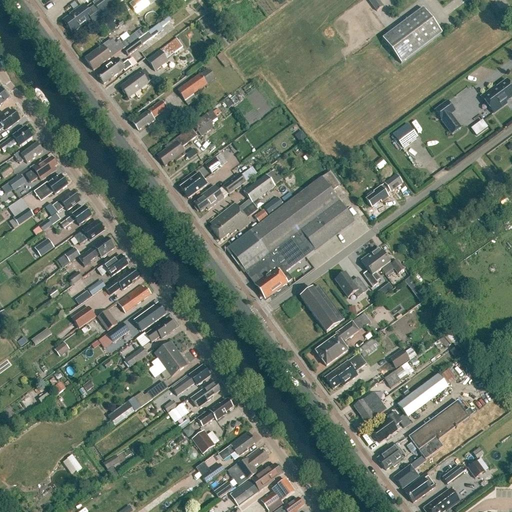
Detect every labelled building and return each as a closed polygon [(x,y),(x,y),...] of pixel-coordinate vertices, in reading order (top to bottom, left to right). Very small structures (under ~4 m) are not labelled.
[(100,19),(121,4),(118,0),(100,0),(98,2),(97,2),(92,6),(91,6),(89,8),(93,13),(94,13),(100,19)] [(134,0),(128,4),(136,15),(156,0),(155,0),(134,0)] [(383,7),(377,0),(366,0),(376,12),(383,7)] [(93,13),(89,8),(86,10),(83,6),(74,13),(63,22),(72,34),(90,21),(93,24),(100,19),(94,13),(93,13)] [(442,34),(423,10),(383,40),(401,65),(442,34)] [(207,35),(214,29),(204,15),(197,20),(207,35)] [(142,46),(163,31),(161,29),(170,23),(168,19),(123,51),(128,58),(143,47),(142,46)] [(176,40),(147,61),(155,73),(168,63),(166,60),(182,49),(176,40)] [(110,44),(108,42),(84,60),(93,72),(125,49),(120,42),(116,45),(113,41),(110,44)] [(103,86),(123,71),(124,73),(132,67),(128,62),(122,66),(118,60),(96,77),(103,86)] [(208,69),(177,92),(184,102),(188,107),(196,101),(193,96),(215,80),(208,69)] [(128,100),(148,85),(148,84),(152,81),(144,70),(140,74),(120,89),(128,100)] [(494,88),(481,98),(493,115),(507,105),(505,103),(511,98),(511,88),(506,81),(495,90),(494,88)] [(0,106),(1,107),(0,105),(9,99),(9,100),(1,89),(0,89),(1,89),(0,89),(0,106)] [(227,99),(223,102),(228,110),(232,107),(227,99)] [(153,120),(167,110),(161,102),(132,124),(138,132),(147,126),(148,126),(154,122),(153,120)] [(455,112),(448,102),(434,112),(441,122),(455,112)] [(201,138),(214,128),(211,124),(217,120),(216,118),(221,114),(218,110),(213,113),(212,111),(193,125),(197,132),(201,138)] [(6,132),(20,121),(13,111),(0,120),(0,131),(4,129),(6,132)] [(401,149),(417,138),(406,124),(391,135),(401,149)] [(13,138),(0,147),(0,148),(4,154),(17,144),(20,148),(32,139),(25,129),(13,138)] [(174,161),(176,163),(186,156),(181,149),(197,138),(190,129),(164,148),(166,150),(156,157),(165,168),(174,161)] [(473,148),(485,139),(480,131),(467,140),(473,148)] [(24,161),(27,165),(43,153),(37,145),(21,157),(19,154),(14,157),(19,165),(24,161)] [(185,154),(188,159),(196,155),(193,150),(185,154)] [(406,172),(414,167),(403,150),(395,156),(406,172)] [(40,163),(32,169),(33,171),(25,177),(31,184),(38,179),(41,182),(57,171),(55,168),(57,167),(52,159),(42,166),(40,163)] [(212,176),(222,169),(215,159),(205,166),(212,176)] [(373,168),(377,173),(386,166),(383,161),(373,168)] [(0,175),(4,180),(13,173),(8,166),(0,172),(0,175)] [(330,173),(322,179),(321,178),(227,249),(245,273),(249,271),(259,283),(255,286),(266,301),(288,284),(292,280),(287,274),(287,275),(286,273),(354,222),(332,192),(340,186),(330,173)] [(199,174),(180,189),(188,200),(208,186),(199,174)] [(218,191),(214,187),(201,198),(202,199),(193,205),(195,207),(194,209),(197,212),(199,212),(200,214),(206,209),(208,211),(245,183),(239,175),(218,191)] [(494,183),(502,193),(511,184),(508,180),(504,175),(494,183)] [(25,184),(20,176),(8,184),(14,192),(25,184)] [(211,230),(215,236),(224,228),(223,227),(230,222),(234,226),(238,223),(235,219),(239,215),(241,217),(243,215),(241,213),(253,205),(252,204),(274,187),(265,176),(243,193),(250,201),(239,210),(235,205),(210,225),(213,229),(211,230)] [(384,185),(381,188),(374,193),(375,194),(366,201),(372,208),(380,202),(381,203),(388,198),(386,195),(390,192),(390,193),(402,184),(396,176),(384,185)] [(60,177),(48,186),(47,184),(34,194),(40,202),(52,193),(55,196),(68,187),(60,177)] [(73,193),(53,207),(57,214),(64,208),(67,212),(80,203),(73,193)] [(277,199),(263,209),(269,216),(283,206),(277,199)] [(19,227),(34,217),(28,209),(14,219),(14,220),(9,224),(14,230),(19,227)] [(64,230),(75,222),(79,227),(91,219),(84,209),(72,217),(60,225),(64,230)] [(263,211),(254,218),(259,224),(267,217),(263,211)] [(422,221),(424,215),(418,212),(415,218),(422,221)] [(247,220),(243,215),(241,217),(239,215),(235,219),(238,223),(234,226),(230,222),(223,227),(224,228),(215,236),(220,242),(230,234),(231,236),(237,231),(239,233),(250,224),(247,220)] [(43,234),(51,227),(47,221),(38,227),(43,234)] [(88,240),(90,243),(104,233),(96,222),(82,232),(74,238),(80,246),(88,240)] [(32,231),(35,236),(41,232),(38,227),(32,231)] [(93,249),(84,255),(84,254),(77,259),(85,269),(91,264),(90,263),(99,256),(101,260),(114,250),(113,248),(114,247),(112,244),(110,244),(106,239),(93,249)] [(48,241),(34,250),(40,258),(54,249),(48,241)] [(69,264),(80,256),(74,249),(64,256),(65,257),(58,262),(63,268),(69,263),(69,264)] [(379,249),(370,256),(381,271),(385,276),(394,270),(391,266),(390,264),(379,249)] [(120,256),(105,268),(104,266),(97,271),(101,277),(107,273),(111,278),(128,266),(120,256)] [(381,271),(370,256),(361,262),(368,272),(363,276),(372,289),(378,285),(376,283),(380,280),(376,275),(381,271)] [(391,266),(394,270),(398,275),(404,271),(397,262),(391,266)] [(126,276),(125,275),(105,289),(110,297),(120,289),(122,292),(128,288),(127,287),(138,279),(133,271),(126,276)] [(73,287),(82,279),(78,273),(68,280),(73,287)] [(345,274),(334,281),(348,299),(354,295),(357,299),(367,292),(359,280),(354,283),(352,283),(345,274)] [(101,282),(88,291),(92,297),(105,287),(101,282)] [(141,287),(117,304),(125,315),(150,296),(145,289),(144,290),(141,287)] [(312,289),(299,298),(326,334),(343,321),(318,287),(313,291),(312,289)] [(384,288),(377,293),(380,298),(387,293),(384,288)] [(48,295),(52,301),(58,296),(55,291),(48,295)] [(86,291),(74,300),(78,306),(90,297),(86,291)] [(142,333),(166,316),(158,305),(134,322),(142,333)] [(350,317),(356,315),(354,306),(348,308),(350,317)] [(88,308),(71,320),(79,331),(96,319),(88,308)] [(0,313),(0,322),(4,329),(12,323),(4,311),(0,313)] [(107,311),(97,318),(107,333),(118,325),(107,311)] [(168,320),(153,331),(146,336),(152,344),(160,338),(161,340),(176,330),(168,320)] [(359,332),(352,323),(335,335),(336,337),(315,353),(326,368),(348,352),(345,349),(347,347),(344,343),(359,332)] [(129,333),(123,324),(107,336),(113,344),(129,333)] [(84,335),(91,330),(88,326),(81,331),(84,335)] [(35,347),(51,335),(47,330),(31,342),(35,347)] [(455,348),(460,344),(451,331),(445,336),(452,345),(452,344),(455,348)] [(446,349),(452,345),(445,336),(439,341),(444,346),(446,349)] [(363,358),(380,346),(375,339),(358,351),(363,358)] [(444,346),(439,341),(434,345),(438,350),(444,346)] [(64,343),(54,350),(59,358),(69,350),(64,343)] [(166,371),(171,378),(187,367),(170,344),(155,355),(158,360),(152,364),(160,375),(166,371)] [(456,362),(464,357),(457,348),(449,353),(456,362)] [(142,349),(125,362),(130,369),(148,356),(142,349)] [(402,350),(388,360),(396,370),(410,361),(402,350)] [(358,355),(324,380),(332,391),(341,385),(343,387),(357,377),(355,374),(366,365),(358,355)] [(106,369),(112,365),(110,361),(103,366),(106,369)] [(172,390),(177,396),(194,384),(197,387),(210,377),(206,373),(206,371),(205,369),(203,368),(202,367),(189,377),(190,378),(172,390)] [(400,369),(394,373),(384,381),(391,390),(401,383),(400,382),(406,378),(400,369)] [(438,376),(397,406),(408,420),(448,390),(438,376)] [(65,390),(61,383),(58,385),(53,379),(49,382),(54,388),(53,389),(57,396),(65,390)] [(87,393),(94,388),(89,382),(83,387),(87,393)] [(152,401),(168,389),(163,382),(147,394),(152,401)] [(215,385),(208,390),(207,389),(191,400),(196,407),(204,401),(206,404),(212,399),(213,397),(220,392),(215,385)] [(133,399),(108,418),(115,428),(141,409),(152,401),(147,394),(144,396),(142,393),(133,399)] [(354,408),(360,417),(368,411),(369,411),(380,403),(374,394),(354,408)] [(42,406),(51,400),(47,395),(38,401),(42,406)] [(475,410),(482,405),(475,395),(468,400),(475,410)] [(209,412),(198,421),(203,428),(214,419),(216,422),(224,416),(223,415),(232,409),(227,401),(220,406),(219,405),(209,412)] [(173,402),(163,409),(167,414),(177,407),(173,402)] [(457,402),(408,439),(422,458),(394,479),(402,490),(419,478),(414,471),(426,462),(425,461),(443,448),(438,441),(469,419),(465,413),(457,402)] [(386,411),(380,403),(369,411),(368,411),(360,417),(366,425),(386,411)] [(168,415),(174,424),(189,414),(182,405),(168,415)] [(470,410),(465,413),(469,419),(474,415),(470,410)] [(388,420),(371,432),(379,444),(385,440),(385,441),(392,436),(391,436),(397,432),(394,428),(401,423),(395,413),(386,419),(388,420)] [(191,440),(202,456),(215,447),(204,432),(191,440)] [(230,446),(218,456),(222,462),(230,457),(234,462),(248,452),(247,450),(256,444),(248,433),(230,446)] [(406,459),(399,450),(400,449),(397,445),(393,448),(378,459),(377,460),(386,472),(392,467),(393,469),(404,461),(403,461),(406,459)] [(477,460),(484,455),(479,449),(472,454),(477,460)] [(236,466),(227,473),(233,480),(239,488),(247,482),(257,474),(254,470),(268,459),(262,451),(260,452),(258,450),(245,459),(246,460),(237,467),(236,466)] [(67,460),(77,473),(81,470),(72,457),(67,460)] [(107,471),(116,465),(112,459),(103,465),(107,471)] [(87,467),(96,476),(99,472),(87,460),(83,465),(86,468),(87,467)] [(467,469),(474,480),(484,473),(477,462),(467,469)] [(219,464),(202,477),(207,484),(225,471),(219,464)] [(273,481),(281,475),(275,465),(266,472),(265,470),(257,476),(230,496),(237,507),(259,491),(259,492),(274,482),(273,481)] [(447,486),(463,474),(457,467),(441,479),(447,486)] [(404,492),(413,505),(435,488),(426,476),(412,485),(413,486),(404,492)] [(272,491),(273,493),(260,502),(268,511),(273,511),(283,505),(281,502),(294,493),(285,481),(272,491)] [(228,483),(213,493),(219,500),(233,490),(228,483)] [(447,511),(460,502),(451,490),(439,499),(438,498),(423,510),(424,511),(444,511),(447,511)] [(468,493),(460,496),(463,501),(470,499),(468,493)] [(284,509),(283,510),(282,508),(276,511),(296,511),(303,507),(298,499),(292,504),(291,503),(283,509),(284,509)]
